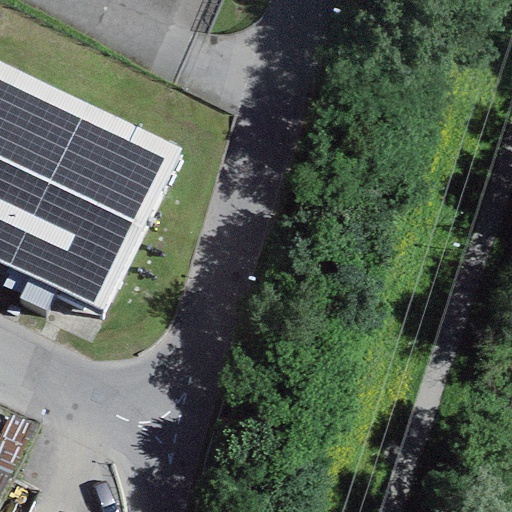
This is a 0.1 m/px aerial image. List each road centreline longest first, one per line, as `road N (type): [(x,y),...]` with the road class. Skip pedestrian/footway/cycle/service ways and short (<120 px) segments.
road 1 (residential): [(167,440),(301,0)]
road 2 (track): [(396,511),(511,147)]
road 3 (residential): [(167,440),(0,358)]
road 4 (unknown): [(87,401),(32,511)]
